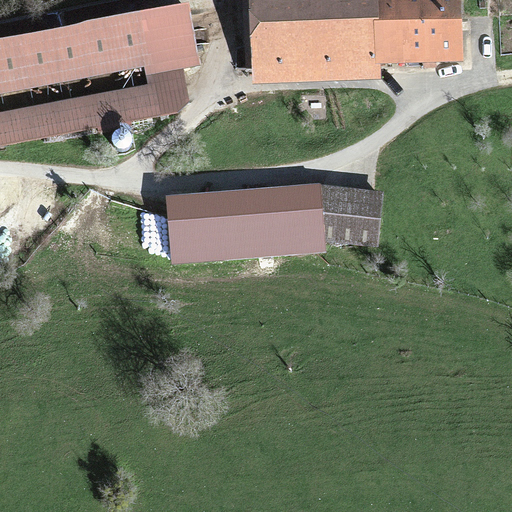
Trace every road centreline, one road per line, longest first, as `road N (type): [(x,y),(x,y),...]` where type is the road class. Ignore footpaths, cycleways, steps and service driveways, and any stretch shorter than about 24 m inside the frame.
road 1 (track): [(120,179),(87,218),(86,253),(94,274),(123,293),(344,275),(511,315)]
road 2 (unclassified): [(0,167),(183,182),(297,170),(353,155),(427,105),(486,82)]
